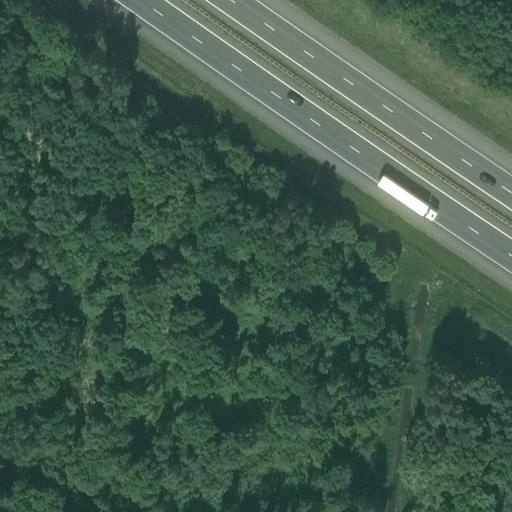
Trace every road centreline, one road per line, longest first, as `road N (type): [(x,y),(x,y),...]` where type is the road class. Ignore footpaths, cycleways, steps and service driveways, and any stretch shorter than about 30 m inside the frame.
road 1 (motorway): [(136,0),(511,260)]
road 2 (motorway): [(511,196),(229,0)]
